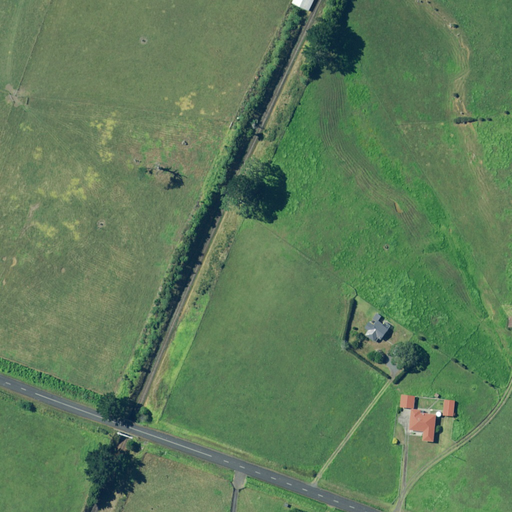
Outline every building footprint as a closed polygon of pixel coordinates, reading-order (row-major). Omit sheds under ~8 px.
[(308,11),(313,0),(292,0),(291,3),(308,11)] [(380,320),(382,317),(383,315),(379,312),(374,318),(379,321),(377,324),(372,320),(367,327),(370,330),(368,334),(369,334),(368,335),(375,340),(376,341),(377,340),(378,341),(381,337),(383,339),(391,328),(385,324),(386,323),(380,320)] [(416,408),(416,406),(417,395),(403,394),(402,406),(413,407),(416,408)] [(446,399),(445,415),(455,416),(457,400),(446,399)] [(423,409),(418,409),(413,408),(411,429),(426,431),(425,439),(425,440),(436,441),(439,414),(438,414),(431,413),(423,412),(423,409)]
